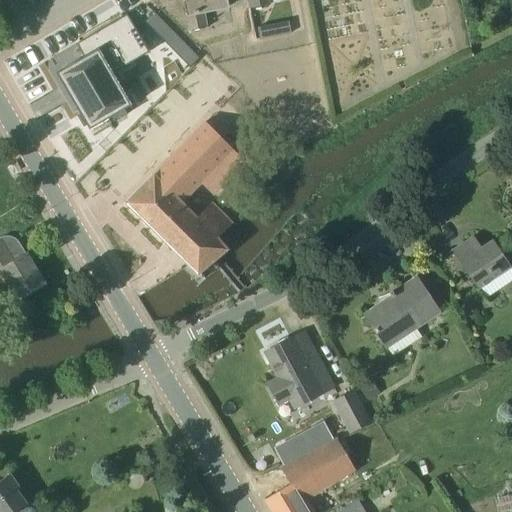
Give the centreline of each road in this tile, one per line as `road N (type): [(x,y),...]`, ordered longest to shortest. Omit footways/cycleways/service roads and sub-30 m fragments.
road 1 (residential): [(154,361),(286,290),(511,131)]
road 2 (tertiary): [(154,361),(0,105)]
road 3 (tertiary): [(242,511),(154,361)]
road 4 (residential): [(0,428),(154,361)]
